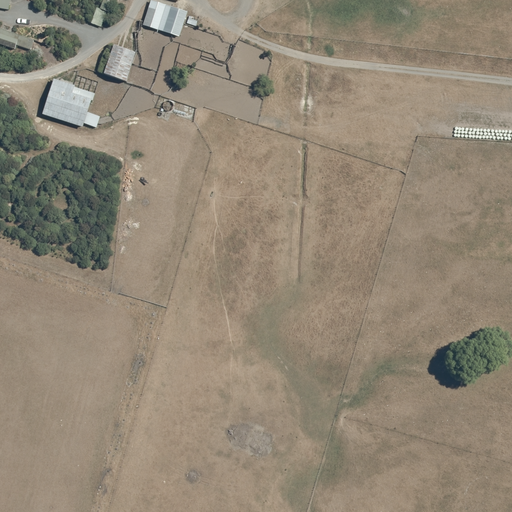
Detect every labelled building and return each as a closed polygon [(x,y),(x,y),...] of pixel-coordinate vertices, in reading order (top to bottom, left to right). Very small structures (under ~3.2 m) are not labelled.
[(0,0),(0,10),(10,12),(11,0),(0,0)] [(186,10),(152,0),(149,0),(142,24),(178,35),(186,10)] [(0,42),(16,47),(17,45),(30,49),(33,39),(0,28),(0,42)] [(135,51),(113,44),(103,73),(125,80),(135,51)] [(91,91),(74,86),(75,84),(53,78),(53,79),(42,113),(82,126),(83,123),(96,127),(100,116),(86,112),(90,100),(93,101),(95,93),(91,91)]
